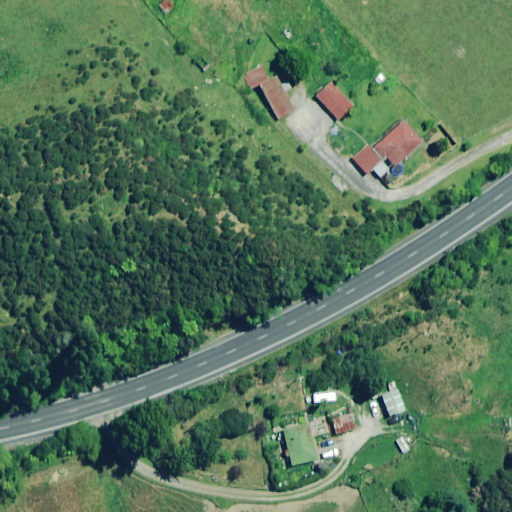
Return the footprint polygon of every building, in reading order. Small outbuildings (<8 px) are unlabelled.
[(292,111),(282,94),(290,90),(282,75),(272,80),(263,63),(242,75),(250,89),(257,85),(276,120),(292,111)] [(351,107),(328,83),(313,96),(336,121),(351,107)] [(371,169),(378,177),(389,168),(382,159),(385,157),(392,165),(419,143),(401,122),(368,149),(366,146),(351,158),(364,174),(371,169)] [(404,411),(397,389),(380,395),(387,416),(404,411)] [(358,429),(355,414),(330,419),(334,435),(358,429)] [(315,460),(307,424),(281,430),(289,466),(315,460)] [(401,436),(392,441),(399,455),(409,450),(401,436)]
